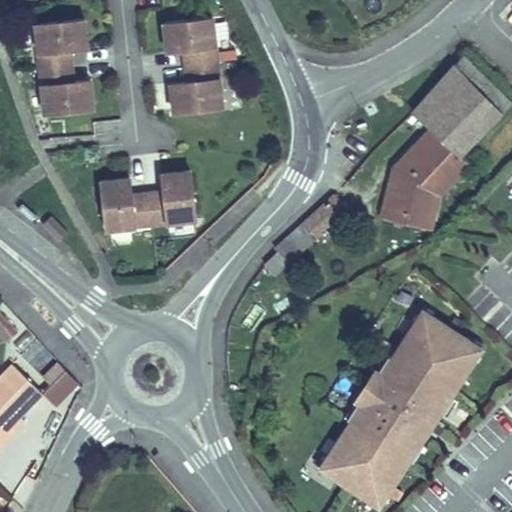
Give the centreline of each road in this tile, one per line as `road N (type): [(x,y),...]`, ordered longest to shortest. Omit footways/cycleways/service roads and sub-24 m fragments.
road 1 (residential): [(301,102),(401,58),(474,0)]
road 2 (residential): [(227,264),(298,180),(306,140),(301,102)]
road 3 (tertiary): [(143,328),(93,303),(0,230)]
road 4 (tertiary): [(0,254),(75,326),(109,373)]
